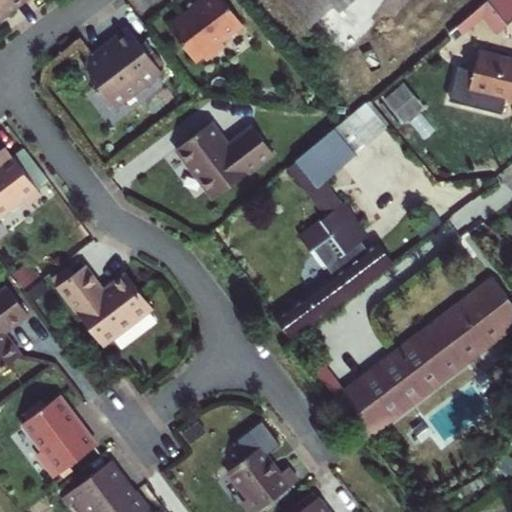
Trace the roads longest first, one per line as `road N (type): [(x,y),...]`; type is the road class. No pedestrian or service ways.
road 1 (residential): [(0,73),(111,220),(179,259),(243,343)]
road 2 (residential): [(128,430),(243,343)]
road 3 (residential): [(243,343),(324,453)]
